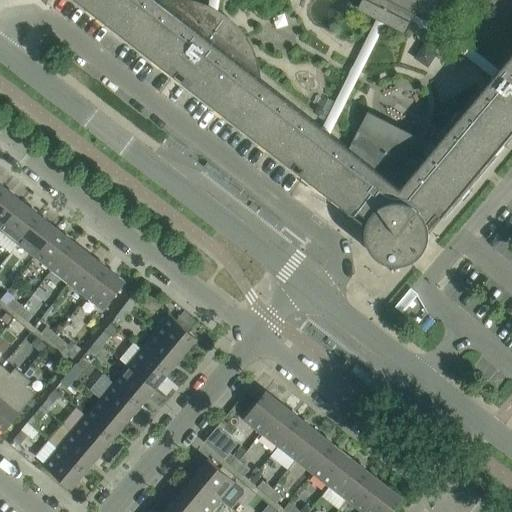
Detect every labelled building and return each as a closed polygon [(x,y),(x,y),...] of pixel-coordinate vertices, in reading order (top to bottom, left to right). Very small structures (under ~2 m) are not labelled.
[(511,53),(400,187),(159,0),(78,0),(314,183),(311,187),(307,185),(306,186),(332,200),(332,199),(330,197),(330,196),(366,224),(366,225),(365,227),(365,230),(365,234),(366,238),(366,240),(367,243),(369,247),(371,250),(372,252),(375,255),(377,257),(380,259),(383,260),(386,262),(389,263),(393,263),(397,263),(401,263),(405,262),(408,261),(412,260),(415,258),(418,255),(421,253),(422,251),(424,249),(425,247),(426,245),(427,242),(428,240),(428,238),(429,235),(429,234),(429,232),(429,230),(429,227),(429,226),(428,223),(427,221),(436,211),(441,216),(511,131),(511,53)] [(432,21),(442,0),(361,0),(357,7),(406,32),(415,12),(432,21)] [(0,228),(1,229),(23,201),(6,188),(0,194),(0,228)] [(18,242),(40,214),(23,201),(1,229),(18,242)] [(34,256),(57,227),(40,214),(18,242),(34,256)] [(52,269),(74,241),(57,227),(34,256),(52,269)] [(69,282),(91,254),(74,241),(52,269),(69,282)] [(86,296),(108,267),(91,254),(69,282),(86,296)] [(126,281),(108,267),(86,296),(103,310),(126,281)] [(138,301),(132,296),(131,296),(124,306),(130,311),(138,301)] [(14,298),(8,304),(18,312),(23,306),(14,298)] [(33,314),(23,306),(18,312),(28,320),(33,314)] [(122,321),(130,311),(124,306),(116,316),(122,321)] [(170,315),(155,332),(183,355),(197,338),(170,315)] [(47,326),(42,332),(51,340),(56,334),(47,326)] [(111,335),(105,330),(97,339),(103,345),(111,335)] [(183,355),(155,332),(141,348),(169,371),(183,355)] [(66,342),(56,334),(51,340),(61,348),(66,342)] [(95,354),(103,345),(97,339),(89,349),(95,354)] [(169,371),(141,348),(128,365),(155,388),(169,371)] [(83,368),(78,363),(77,363),(69,372),(75,378),(83,368)] [(0,401),(23,374),(15,367),(11,372),(2,365),(0,367),(0,401)] [(155,388),(128,365),(114,381),(141,405),(155,388)] [(67,387),(75,378),(69,372),(61,382),(67,387)] [(31,380),(23,374),(0,401),(0,428),(4,432),(36,394),(27,386),(31,380)] [(141,405),(114,381),(100,398),(127,421),(141,405)] [(261,432),(283,404),(265,390),(243,419),(261,432)] [(56,401),(50,396),(49,396),(41,405),(48,411),(56,401)] [(127,421),(100,398),(86,415),(114,438),(127,421)] [(278,446),(300,417),(283,404),(261,432),(278,446)] [(40,420),(48,411),(41,405),(33,415),(40,420)] [(114,438),(86,415),(72,431),(100,454),(114,438)] [(295,459),(317,430),(300,417),(278,446),(295,459)] [(27,434),(22,430),(21,429),(13,439),(19,444),(27,434)] [(312,472),(334,444),(317,430),(295,459),(312,472)] [(100,454),(72,431),(58,448),(86,471),(100,454)] [(86,471),(58,448),(49,440),(36,455),(45,463),(44,465),(71,488),(86,471)] [(329,485),(351,457),(334,444),(312,472),(329,485)] [(227,455),(224,459),(234,467),(239,461),(229,452),(227,455)] [(346,499),(368,470),(351,457),(329,485),(346,499)] [(243,488),(236,481),(208,458),(194,476),(221,499),(229,505),(232,504),(242,492),(243,488)] [(249,469),(239,461),(234,467),(243,475),(249,469)] [(363,511),(385,484),(368,470),(346,499),(363,511)] [(210,511),(221,499),(194,476),(180,492),(203,511),(210,511)] [(262,480),(257,486),(267,495),(272,488),(262,480)] [(391,511),(403,497),(385,484),(363,511),(391,511)] [(282,496),(272,488),(267,495),(277,502),(282,496)] [(203,511),(180,492),(166,509),(169,511),(203,511)]
